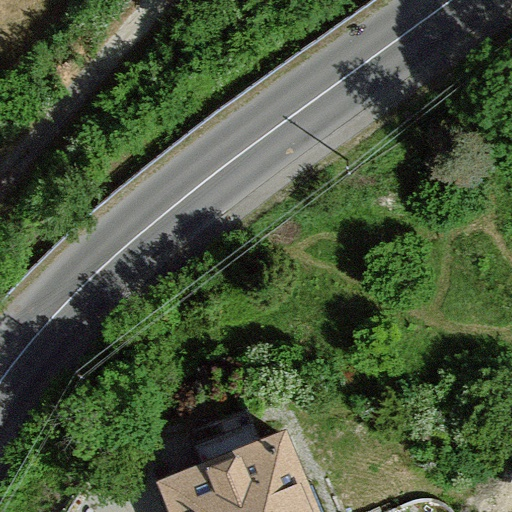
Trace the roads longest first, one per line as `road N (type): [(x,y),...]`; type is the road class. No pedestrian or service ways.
road 1 (tertiary): [(451,0),(140,235),(59,311),(0,385)]
road 2 (track): [(0,183),(156,0)]
